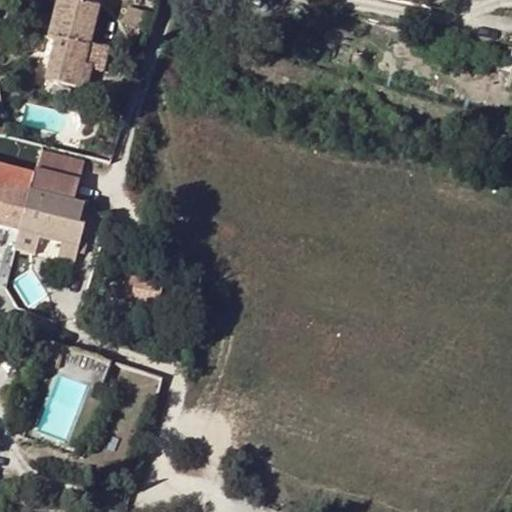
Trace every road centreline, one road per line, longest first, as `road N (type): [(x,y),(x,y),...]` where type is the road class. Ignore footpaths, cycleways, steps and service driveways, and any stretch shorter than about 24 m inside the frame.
road 1 (track): [(169,0),(115,183),(201,245),(222,278),(231,319),(201,424),(160,445)]
road 2 (track): [(224,511),(215,501),(153,482),(175,376),(41,327)]
road 3 (track): [(340,0),(461,20),(511,1)]
